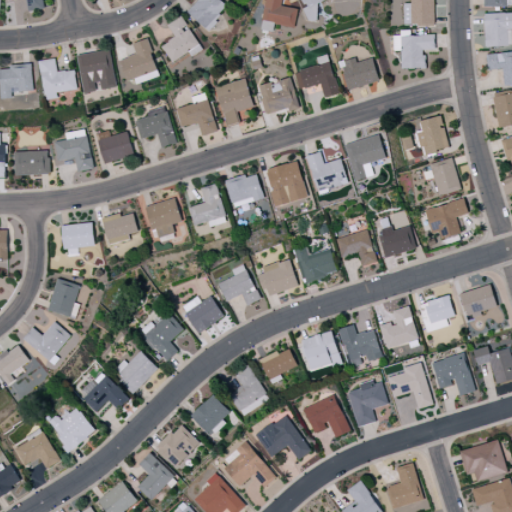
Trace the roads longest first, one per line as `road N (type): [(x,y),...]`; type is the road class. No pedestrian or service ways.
road 1 (residential): [(29,511),(86,479),(190,381),(274,325),(511,250)]
road 2 (residential): [(0,206),(86,200),(467,86)]
road 3 (residential): [(511,257),(462,62),(463,0)]
road 4 (residential): [(280,511),(369,452),(511,409)]
road 5 (residential): [(0,41),(136,17),(166,0)]
road 6 (residential): [(0,329),(38,282),(38,206)]
